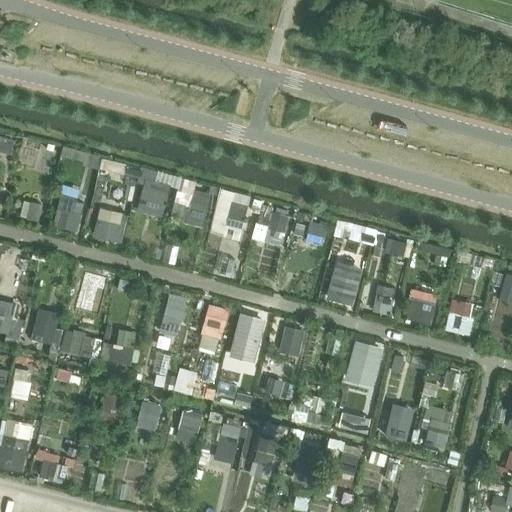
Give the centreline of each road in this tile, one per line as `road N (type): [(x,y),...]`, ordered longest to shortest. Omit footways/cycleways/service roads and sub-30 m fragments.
road 1 (unclassified): [(0,68),(511,212)]
road 2 (unclassified): [(511,143),(0,0)]
